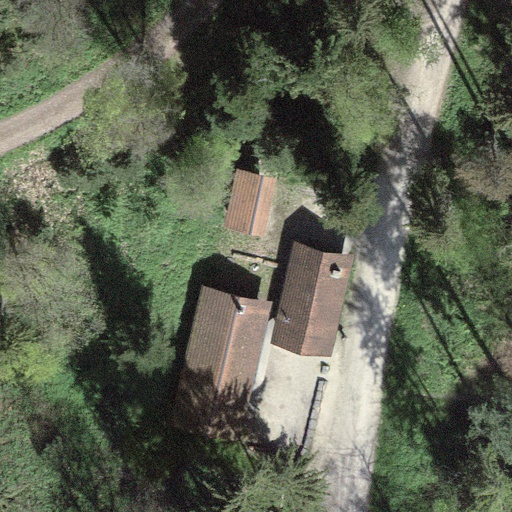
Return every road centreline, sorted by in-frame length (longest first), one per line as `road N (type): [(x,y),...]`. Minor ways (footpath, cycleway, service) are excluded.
road 1 (track): [(458,0),(383,334),(366,511)]
road 2 (track): [(200,0),(124,67),(0,145)]
